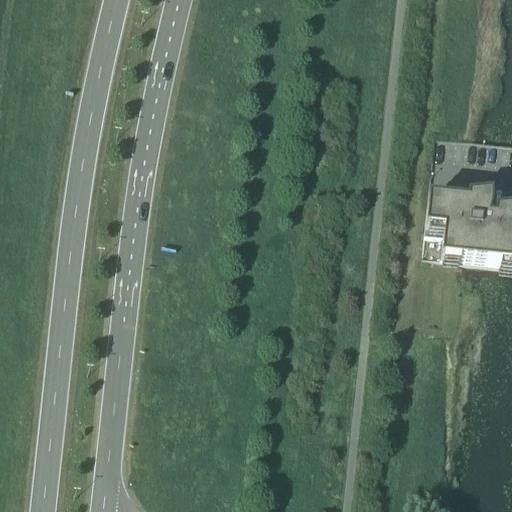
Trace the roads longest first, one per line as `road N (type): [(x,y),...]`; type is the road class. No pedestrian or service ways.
road 1 (secondary): [(103,511),(142,170),(178,0)]
road 2 (secondary): [(117,0),(81,182),(44,511)]
